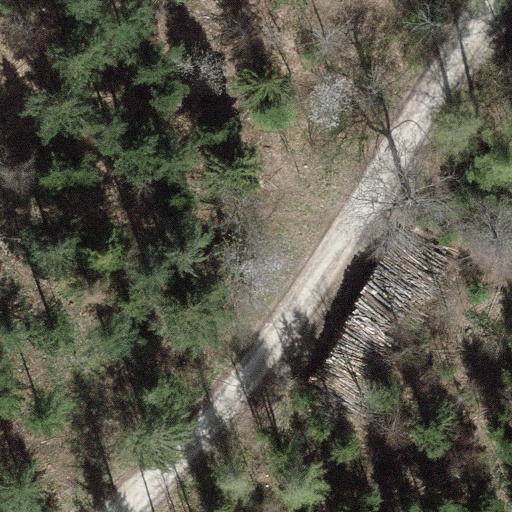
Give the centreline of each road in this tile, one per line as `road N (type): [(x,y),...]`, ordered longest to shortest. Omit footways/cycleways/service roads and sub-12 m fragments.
road 1 (unclassified): [(173,511),(223,469),(511,18)]
road 2 (track): [(0,225),(383,230)]
